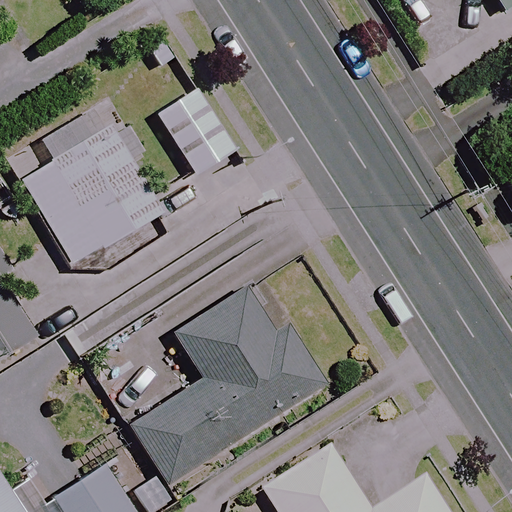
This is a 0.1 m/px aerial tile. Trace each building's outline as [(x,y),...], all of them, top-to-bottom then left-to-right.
[(511,0),(497,0),(508,15),(511,11),(511,0)] [(236,151),(195,90),(155,117),(196,178),(236,151)] [(161,214),(110,127),(20,180),(71,267),(161,214)] [(0,264),(4,262),(0,255),(0,361),(34,341),(0,283),(0,264)] [(273,333),(248,290),(172,335),(202,385),(130,428),(167,491),(324,397),(282,328),(273,333)] [(380,511),(370,511),(332,452),(265,494),(276,511),(446,511),(428,482),(380,511)] [(133,511),(105,467),(50,500),(57,511),(133,511)] [(55,511),(28,469),(3,485),(0,479),(0,511),(55,511)]
